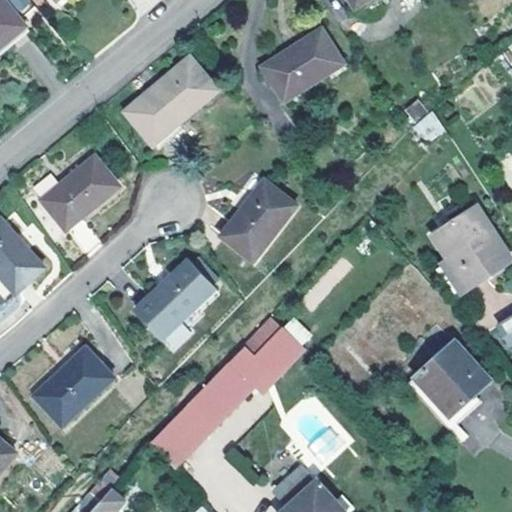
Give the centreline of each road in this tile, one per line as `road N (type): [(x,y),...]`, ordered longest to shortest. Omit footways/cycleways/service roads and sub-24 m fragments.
road 1 (residential): [(0,166),(198,0)]
road 2 (residential): [(0,353),(167,201)]
